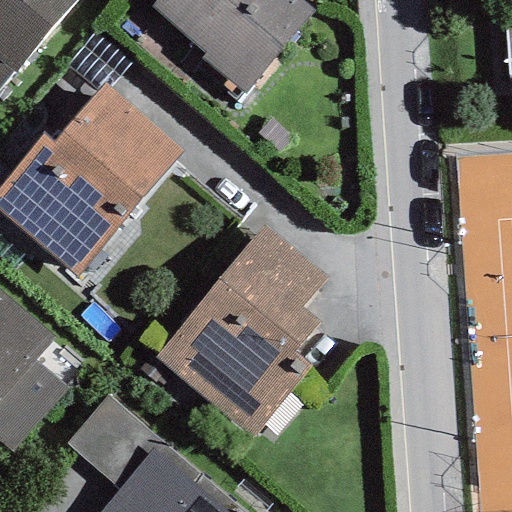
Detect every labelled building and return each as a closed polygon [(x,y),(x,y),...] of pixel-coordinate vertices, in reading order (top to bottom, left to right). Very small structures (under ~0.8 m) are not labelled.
[(0,0),(0,111),(62,30),(21,0),(0,0)] [(333,19),(304,0),(198,0),(166,47),(268,115),(333,19)] [(511,6),(499,7),(508,81),(511,80),(511,6)] [(184,181),(103,112),(8,225),(89,293),(184,181)] [(361,319),(279,251),(170,383),(252,451),(361,319)] [(83,377),(0,314),(0,437),(24,456),(83,377)] [(107,488),(149,447),(118,416),(76,457),(107,488)] [(212,511),(161,472),(130,511),(212,511)]
